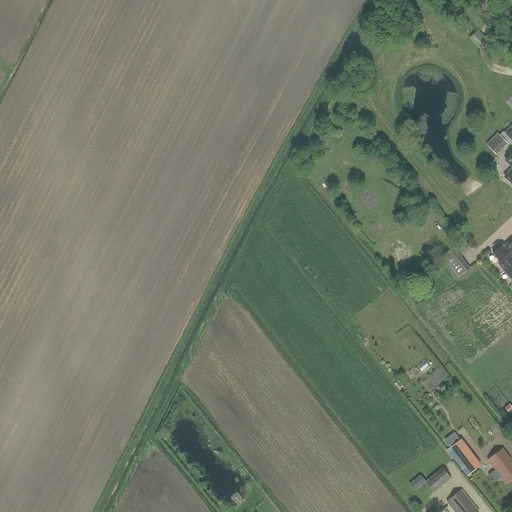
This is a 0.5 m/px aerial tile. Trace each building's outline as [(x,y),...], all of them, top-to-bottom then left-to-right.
[(503,133),(503,132),(499,136),(507,145),(511,141),(511,142),(511,129),(508,132),(506,130),(503,133)] [(499,136),(487,146),(496,155),(507,145),(499,136)] [(511,240),(504,247),(503,246),(493,254),(500,263),(498,264),(510,279),(511,277),(511,240)] [(441,257),(458,278),(470,269),(453,248),(441,257)] [(453,447),(450,449),(468,477),(484,466),(460,430),(447,438),(453,447)] [(511,461),(502,449),(487,461),(496,472),(497,472),(500,476),(499,476),(506,485),(511,479),(511,464),(510,462),(511,461)] [(451,479),(442,468),(425,482),(434,493),(451,479)] [(478,511),(461,491),(447,503),(454,511),(478,511)] [(429,503),(440,506),(442,498),(431,495),(429,503)]
